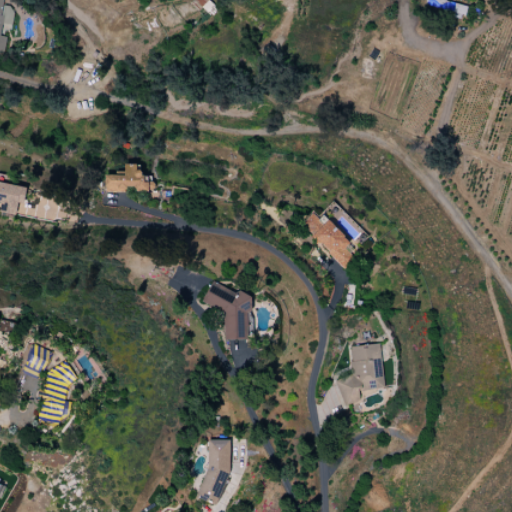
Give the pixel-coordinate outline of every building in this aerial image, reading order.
[(193,0),(192,2),(206,15),(214,6),(207,0),(193,0)] [(467,7),(442,0),(425,0),(424,5),(464,17),(467,7)] [(12,28),(13,7),(3,7),(2,27),(12,28)] [(105,175),(105,191),(151,193),(152,177),(142,176),(142,170),(135,170),(135,164),(125,164),(125,176),(105,175)] [(0,212),(16,215),(17,206),(24,207),(27,187),(0,182),(0,202),(1,203),(0,207),(0,212)] [(355,260),(345,248),(350,244),(325,214),(318,220),(313,213),(302,222),(342,270),(355,260)] [(224,340),(248,339),(247,319),(252,307),(252,296),(239,291),(238,293),(211,282),(202,303),(223,313),(224,340)] [(384,389),(380,344),(349,346),(351,377),(339,378),(341,404),(360,403),(359,391),(384,389)] [(49,350),(31,345),(22,374),(40,379),(49,350)] [(47,367),(37,421),(59,425),(60,415),(69,417),(71,402),(63,401),(69,371),(47,367)] [(230,440),(208,440),(208,464),(195,498),(208,502),(218,502),(230,471),(230,440)]
